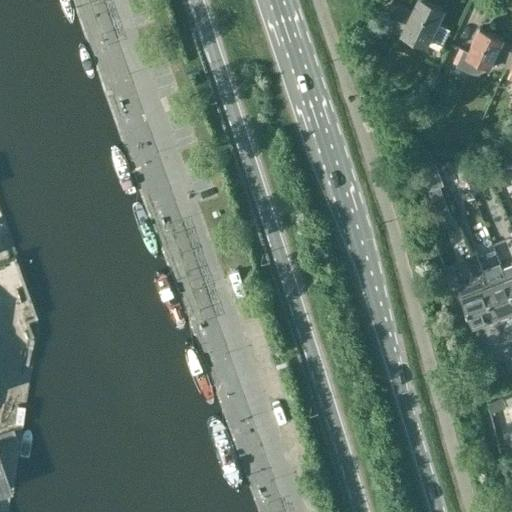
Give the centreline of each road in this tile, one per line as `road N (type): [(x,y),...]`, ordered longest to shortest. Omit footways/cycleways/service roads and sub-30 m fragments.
road 1 (unclassified): [(289,511),(112,0)]
road 2 (primary): [(438,511),(272,0)]
road 3 (primary): [(191,0),(355,511)]
